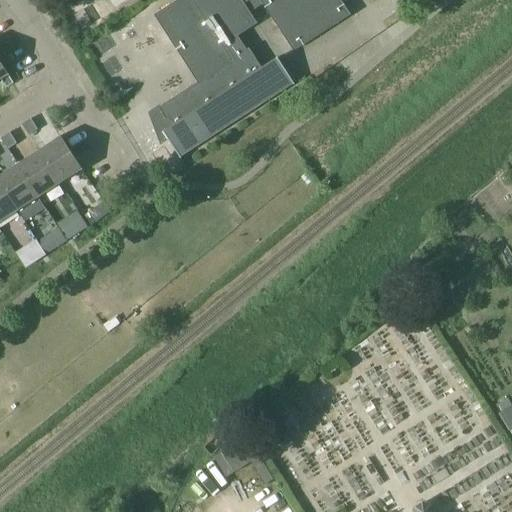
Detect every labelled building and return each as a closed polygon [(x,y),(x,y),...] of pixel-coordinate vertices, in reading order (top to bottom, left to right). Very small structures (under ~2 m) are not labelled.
[(180,0),(155,17),(198,84),(159,110),(167,122),(170,119),(175,126),(163,134),(181,160),(182,160),(181,158),(293,84),(294,85),(295,85),(277,58),(261,68),(248,50),(246,51),(236,37),(255,25),(248,14),(263,4),(293,52),(349,15),(338,0),(180,0)] [(6,88),(13,84),(0,63),(0,79),(6,88)] [(36,131),(29,120),(21,126),(27,136),(36,131)] [(15,144),(8,134),(0,139),(6,149),(15,144)] [(61,137),(39,151),(60,183),(82,169),(61,137)] [(18,165),(38,197),(60,183),(39,151),(18,165)] [(18,165),(0,176),(0,184),(17,211),(38,197),(18,165)] [(0,222),(17,211),(0,184),(0,222)] [(62,221),(70,238),(91,228),(83,211),(62,221)] [(42,241),(48,251),(69,238),(65,231),(59,234),(58,231),(42,241)] [(224,430),(203,448),(211,456),(232,439),(224,430)] [(238,442),(217,458),(231,476),(252,461),(238,442)]
